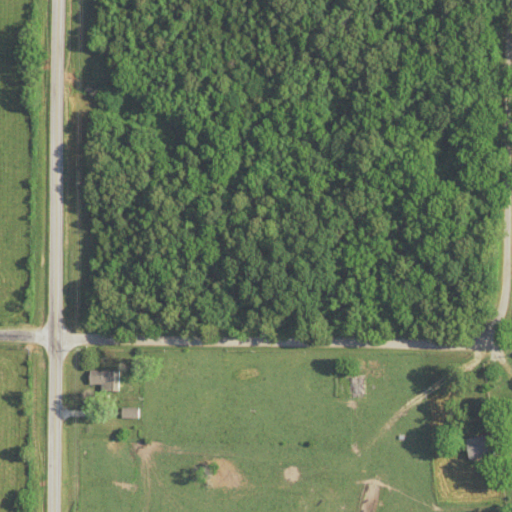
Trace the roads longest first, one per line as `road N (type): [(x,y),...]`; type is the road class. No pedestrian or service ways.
road 1 (residential): [(0,336),(431,344),(492,335),(507,323),(511,288),(511,0)]
road 2 (tertiary): [(57,511),(62,0)]
